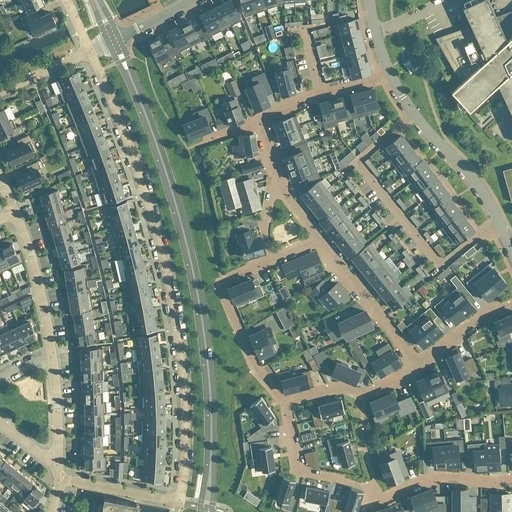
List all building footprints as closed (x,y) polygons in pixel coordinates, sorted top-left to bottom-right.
[(25,13),(44,4),(42,0),(25,0),(20,2),(25,13)] [(240,21),(230,0),(220,6),(230,26),(240,21)] [(256,13),(251,0),(239,0),(245,16),(256,13)] [(266,9),(263,0),(251,0),(256,13),(266,9)] [(283,3),(282,0),(263,0),(266,9),(277,6),(277,5),(283,3)] [(511,10),(496,16),(488,0),(478,0),(462,7),(471,25),(435,38),(461,83),(451,92),(469,111),(498,85),(508,108),(502,111),(511,132),(511,167),(502,170),(511,202),(511,201),(511,10)] [(230,26),(220,6),(210,10),(221,31),(230,26)] [(221,31),(210,10),(200,16),(206,26),(201,29),(206,40),(211,37),(211,36),(221,31)] [(50,12),(39,17),(36,11),(21,18),(27,30),(31,28),(35,37),(45,33),(44,30),(56,25),(50,12)] [(359,30),(356,19),(346,22),(344,15),(339,17),(333,18),(337,35),(342,34),(359,30)] [(206,40),(201,29),(195,32),(190,21),(180,26),(190,46),(200,41),(201,42),(206,40)] [(190,46),(180,26),(170,31),(177,45),(171,48),(177,58),(182,55),(180,52),(190,46)] [(267,32),(269,40),(276,38),(273,30),(267,32)] [(362,40),(359,30),(342,34),(344,45),(362,40)] [(177,58),(171,48),(171,46),(165,49),(159,37),(148,42),(159,64),(170,59),(171,61),(177,58)] [(365,51),(362,40),(344,45),(340,46),(343,57),(347,56),(365,51)] [(350,66),(367,62),(365,51),(347,56),(350,66)] [(221,56),(216,59),(219,64),(224,62),(221,56)] [(286,61),(287,67),(275,70),(282,95),(294,92),(290,76),(296,75),(292,60),(286,61)] [(413,75),(417,71),(408,60),(403,64),(413,75)] [(370,72),(367,62),(350,66),(345,67),(348,78),(370,72)] [(188,79),(201,73),(198,67),(186,74),(188,79)] [(300,76),(307,74),(305,67),(298,70),(300,76)] [(82,83),(77,72),(56,81),(61,93),(64,91),(64,90),(82,83)] [(254,85),(246,88),(255,110),(269,105),(265,96),(272,93),(263,72),(251,77),(254,85)] [(186,79),(183,74),(167,82),(169,88),(186,79)] [(240,94),(234,80),(227,83),(232,97),(240,94)] [(87,94),(84,88),(82,83),(64,90),(64,91),(69,101),(69,102),(69,101),(87,94)] [(372,89),(362,92),(368,114),(379,111),(372,89)] [(368,114),(362,92),(351,95),(354,108),(349,109),(352,119),(368,114)] [(91,105),(87,94),(69,101),(69,102),(69,101),(65,103),(70,114),(91,105)] [(53,104),(50,97),(44,100),(48,107),(53,104)] [(342,98),(331,101),(337,123),(347,120),(342,98)] [(243,121),(235,99),(223,104),(225,111),(226,116),(214,120),(218,130),(230,125),(230,126),(243,121)] [(337,123),(331,101),(320,104),(323,115),(319,116),(320,117),(324,129),(337,125),(337,123)] [(96,116),(94,111),(91,105),(70,114),(75,125),(96,116)] [(211,119),(206,108),(192,113),(195,120),(184,124),(189,138),(210,130),(206,121),(211,119)] [(16,127),(12,120),(9,121),(7,118),(3,110),(0,111),(0,135),(9,131),(12,137),(24,132),(21,125),(16,127)] [(100,128),(96,116),(75,125),(79,136),(100,128)] [(274,124),(278,134),(299,126),(295,116),(274,124)] [(299,126),(278,134),(282,145),(292,141),(294,147),(295,146),(305,142),(299,126)] [(380,136),(385,132),(381,127),(376,131),(380,136)] [(105,139),(103,134),(100,128),(79,136),(83,147),(105,139)] [(360,137),(363,141),(368,146),(380,136),(376,131),(370,136),(366,132),(360,137)] [(245,155),(257,153),(255,143),(256,143),(255,143),(255,141),(255,140),(254,140),(253,134),(240,136),(241,145),(233,146),(235,157),(243,155),(243,157),(246,156),(245,155)] [(32,155),(31,153),(35,151),(28,135),(16,141),(19,147),(9,151),(7,152),(8,154),(13,165),(30,156),(32,155)] [(393,156),(407,145),(401,136),(383,149),(390,159),(393,156)] [(109,151),(105,139),(83,147),(87,158),(109,151)] [(76,156),(77,160),(86,157),(80,142),(76,144),(80,154),(76,156)] [(288,169),(313,160),(306,142),(305,142),(295,146),(297,153),(283,158),(288,169)] [(400,164),(414,153),(407,145),(393,156),(399,164),(400,164)] [(113,162),(111,157),(109,151),(87,158),(91,170),(113,162)] [(406,173),(422,161),(422,160),(420,161),(414,153),(400,164),(399,164),(396,167),(403,176),(404,175),(406,173)] [(336,157),(331,159),(335,171),(342,168),(342,167),(338,163),(336,157)] [(342,167),(342,168),(349,163),(344,157),(338,163),(342,167)] [(319,178),(313,160),(288,169),(292,181),(306,175),(308,182),(319,178)] [(42,181),(37,169),(40,168),(37,161),(26,166),(28,172),(19,177),(17,178),(18,180),(24,194),(32,190),(30,186),(42,181)] [(414,180),(429,169),(422,161),(406,173),(404,175),(411,183),(415,180),(414,180)] [(117,174),(113,163),(113,162),(91,170),(95,181),(96,181),(117,174)] [(260,163),(248,166),(250,172),(261,169),(260,163)] [(421,189),(435,178),(429,169),(414,180),(415,180),(421,188),(421,189)] [(121,185),(119,180),(117,174),(96,181),(95,181),(99,193),(121,185)] [(255,190),(252,179),(235,184),(233,177),(220,181),(225,199),(232,197),(234,206),(241,204),(243,212),(260,207),(256,195),(255,190)] [(424,200),(442,186),(435,178),(421,189),(421,188),(417,191),(424,200)] [(301,195),(308,204),(326,190),(319,181),(309,189),(304,183),(295,187),(301,195)] [(124,197),(121,185),(99,193),(103,205),(125,198),(125,197),(124,197)] [(433,207),(448,195),(442,186),(424,200),(431,209),(433,207)] [(60,201),(57,190),(40,194),(43,205),(60,201)] [(333,198),(326,190),(308,204),(315,212),(333,198)] [(439,216),(453,205),(447,196),(449,195),(448,195),(433,207),(439,216)] [(340,207),(333,198),(315,212),(322,220),(322,221),(336,209),(338,208),(340,207)] [(63,211),(60,201),(43,205),(46,216),(63,211)] [(129,212),(126,202),(126,201),(106,207),(109,218),(129,212)] [(446,224),(460,213),(453,205),(439,216),(445,224),(446,224)] [(345,217),(338,208),(336,209),(322,221),(322,220),(320,222),(327,230),(341,219),(345,217)] [(66,221),(63,211),(46,216),(49,226),(68,221),(66,221)] [(132,223),(130,217),(129,212),(109,218),(112,228),(132,223)] [(449,235),(466,222),(460,213),(446,224),(445,224),(442,227),(449,235)] [(348,227),(341,219),(327,230),(334,239),(348,227)] [(71,231),(68,221),(49,226),(52,237),(54,237),(53,236),(71,231)] [(473,231),(466,222),(449,235),(455,244),(473,231)] [(135,233),(134,228),(132,223),(112,228),(115,239),(135,233)] [(253,242),(249,230),(245,231),(243,224),(231,228),(233,236),(237,234),(244,258),(253,255),(253,257),(261,254),(261,253),(263,252),(260,240),(253,242)] [(352,224),(348,227),(334,239),(341,247),(355,236),(359,232),(352,224)] [(74,242),(71,231),(53,236),(54,237),(56,247),(74,242)] [(138,244),(136,238),(135,233),(115,239),(118,249),(122,248),(138,244)] [(362,245),(355,236),(341,247),(348,256),(362,245)] [(77,252),(74,242),(56,247),(59,257),(77,252)] [(11,268),(23,262),(20,252),(16,254),(12,244),(2,249),(11,268)] [(141,255),(139,250),(138,244),(122,248),(124,259),(141,255)] [(352,258),(359,267),(373,255),(373,256),(377,253),(369,244),(352,258)] [(386,255),(393,250),(389,245),(383,250),(386,255)] [(467,259),(476,251),(472,246),(463,254),(467,259)] [(11,268),(2,249),(0,249),(0,270),(1,273),(1,272),(11,268)] [(80,263),(77,252),(59,257),(62,268),(80,263)] [(322,271),(315,254),(304,258),(303,257),(282,266),(288,279),(301,273),(303,279),(322,271)] [(143,265),(142,259),(141,255),(124,259),(121,259),(123,269),(127,268),(127,269),(143,265)] [(380,264),(380,263),(373,256),(373,255),(359,267),(366,275),(380,264)] [(373,283),(390,269),(383,260),(380,263),(380,264),(366,275),(373,283)] [(497,292),(506,285),(489,264),(480,271),(497,292)] [(146,276),(145,271),(143,265),(127,269),(127,268),(123,269),(126,281),(129,280),(146,276)] [(87,278),(86,267),(64,270),(66,281),(84,278),(84,279),(87,278)] [(397,278),(390,269),(373,283),(379,292),(393,280),(394,281),(397,278)] [(478,288),(487,300),(497,292),(480,271),(466,282),(473,292),(478,288)] [(28,285),(25,275),(17,277),(20,287),(28,285)] [(448,295),(464,316),(474,308),(464,297),(469,293),(455,275),(449,279),(456,288),(448,295)] [(148,287),(147,280),(146,276),(129,280),(131,290),(148,287)] [(85,289),(85,288),(84,279),(84,278),(66,281),(68,292),(85,289)] [(315,283),(312,278),(303,283),(306,288),(315,283)] [(228,289),(234,302),(247,297),(249,302),(264,295),(259,284),(254,287),(251,281),(250,279),(228,289)] [(400,288),(394,281),(393,280),(379,292),(386,300),(400,289),(400,288)] [(337,283),(330,289),(323,281),(309,293),(317,302),(320,298),(329,308),(340,298),(343,302),(349,297),(337,283)] [(403,286),(400,288),(400,289),(386,300),(393,309),(411,295),(403,286)] [(150,298),(149,293),(148,287),(131,290),(134,300),(134,301),(150,298)] [(91,299),(89,288),(85,288),(85,289),(68,292),(69,302),(91,299)] [(446,312),(455,323),(464,316),(448,295),(433,306),(441,315),(446,312)] [(33,304),(31,296),(19,301),(22,309),(33,304)] [(152,308),(151,302),(150,298),(134,301),(134,300),(130,301),(132,312),(136,311),(152,308)] [(92,310),(91,299),(69,302),(71,313),(91,310),(92,310)] [(425,299),(421,303),(425,308),(429,304),(425,299)] [(415,319),(432,340),(442,332),(432,320),(437,317),(429,307),(415,319)] [(152,308),(136,311),(138,322),(154,319),(152,308)] [(92,321),(91,310),(71,313),(73,324),(75,324),(75,323),(92,321)] [(325,321),(332,338),(344,333),(345,335),(346,335),(348,337),(371,327),(370,324),(371,323),(366,313),(365,314),(364,311),(350,317),(347,311),(338,315),(334,316),(335,317),(325,321)] [(295,324),(289,312),(278,317),(285,330),(295,324)] [(500,333),(496,335),(499,341),(510,336),(507,331),(511,328),(511,314),(495,322),(500,333)] [(37,337),(32,328),(36,326),(31,316),(17,323),(19,326),(27,342),(37,337)] [(156,329),(155,324),(154,319),(138,322),(132,323),(134,334),(157,330),(157,329),(156,329)] [(432,340),(415,319),(401,331),(408,340),(414,336),(423,347),(432,340)] [(94,331),(92,321),(75,323),(75,324),(76,334),(94,331)] [(27,342),(19,326),(12,329),(9,330),(17,347),(27,342)] [(274,342),(268,328),(250,336),(259,358),(272,353),(269,344),(274,342)] [(17,347),(9,330),(0,334),(0,336),(7,351),(17,347)] [(99,342),(97,330),(94,331),(76,334),(78,345),(99,342)] [(159,347),(158,340),(157,334),(157,333),(134,337),(136,350),(159,347)] [(348,341),(364,368),(369,365),(354,338),(348,341)] [(372,363),(380,377),(401,365),(388,344),(375,351),(379,358),(372,363)] [(160,359),(159,352),(159,347),(136,350),(137,362),(160,359)] [(102,359),(102,348),(81,349),(81,360),(102,359)] [(466,361),(467,364),(464,365),(458,352),(446,358),(456,380),(477,370),(472,358),(466,361)] [(319,369),(313,358),(312,359),(308,361),(313,372),(319,369)] [(103,370),(102,359),(81,360),(81,371),(99,370),(99,371),(100,371),(103,370)] [(162,371),(161,364),(160,359),(137,362),(138,373),(162,371)] [(332,375),(354,384),(355,381),(361,383),(365,372),(364,370),(358,367),(356,371),(346,367),(347,365),(341,362),(340,364),(337,363),(332,375)] [(99,381),(99,380),(101,380),(103,380),(103,370),(100,371),(99,371),(99,370),(81,371),(82,382),(99,381)] [(285,393),(313,386),(309,370),(294,374),(295,377),(282,380),(285,393)] [(163,383),(162,378),(162,371),(138,373),(140,385),(143,385),(163,383)] [(428,377),(438,400),(449,395),(439,372),(428,377)] [(427,405),(438,400),(428,377),(417,382),(425,400),(427,405)] [(499,387),(499,379),(486,380),(487,388),(499,387)] [(84,392),(102,392),(101,380),(99,380),(99,381),(82,382),(82,393),(84,393),(84,392)] [(164,395),(163,388),(163,383),(143,385),(144,396),(164,395)] [(511,385),(510,386),(510,385),(501,385),(503,405),(511,404),(511,385)] [(102,402),(102,392),(84,392),(84,393),(84,403),(102,402)] [(456,405),(461,403),(456,392),(451,394),(456,405)] [(409,397),(397,403),(393,393),(371,402),(374,410),(371,411),(376,422),(387,417),(385,413),(398,408),(401,414),(414,409),(409,397)] [(164,408),(164,401),(164,395),(144,396),(145,408),(164,408)] [(255,420),(264,432),(274,425),(270,420),(274,417),(261,398),(250,405),(258,417),(255,420)] [(311,414),(315,427),(323,425),(322,418),(344,412),(341,400),(318,406),(319,412),(311,414)] [(425,400),(418,403),(422,412),(429,409),(427,405),(425,400)] [(106,414),(106,402),(102,402),(84,403),(85,414),(102,413),(103,414),(106,414)] [(165,420),(165,413),(164,408),(145,408),(145,420),(165,420)] [(103,424),(103,414),(102,413),(85,414),(85,424),(85,425),(103,424)] [(427,427),(440,424),(439,418),(426,421),(427,427)] [(165,432),(165,426),(165,420),(145,420),(142,420),(142,432),(165,432)] [(103,435),(103,424),(85,425),(85,424),(83,424),(84,436),(101,435),(103,435)] [(165,445),(165,438),(165,432),(142,432),(141,444),(165,445)] [(310,440),(308,433),(301,435),(303,442),(310,440)] [(101,435),(84,436),(84,446),(102,446),(101,435)] [(342,467),(354,463),(348,440),(342,442),(340,436),(326,440),(331,456),(338,454),(342,467)] [(462,440),(444,441),(446,467),(458,466),(457,452),(463,451),(462,440)] [(262,472),(275,470),(271,446),(268,447),(267,441),(249,443),(252,459),(260,458),(262,472)] [(434,468),(446,467),(444,441),(426,443),(427,454),(433,454),(434,468)] [(485,446),(485,443),(467,445),(468,456),(474,456),(475,471),(487,470),(485,446)] [(164,451),(165,445),(141,444),(141,456),(145,456),(164,457),(164,451)] [(485,446),(487,470),(499,469),(497,445),(485,446)] [(102,457),(102,456),(102,446),(84,446),(84,457),(102,457)] [(402,478),(401,474),(405,472),(401,461),(396,463),(393,454),(379,459),(388,484),(400,479),(402,478)] [(106,471),(106,456),(102,456),(102,457),(84,457),(85,468),(96,468),(96,472),(106,471)] [(164,463),(164,458),(164,457),(145,456),(144,468),(163,469),(164,463)] [(0,479),(2,482),(13,468),(6,461),(0,468),(0,479)] [(123,467),(123,463),(115,462),(114,477),(122,478),(123,471),(123,467)] [(163,476),(163,469),(144,468),(141,467),(140,480),(163,482),(163,476)] [(10,488),(21,474),(13,468),(2,482),(10,488)] [(17,494),(28,480),(21,474),(10,488),(17,494)] [(295,481),(283,477),(281,484),(279,484),(276,492),(278,493),(276,500),(283,502),(281,508),(292,511),(295,500),(290,498),(295,481)] [(25,500),(36,486),(28,480),(17,494),(24,499),(25,500)] [(37,500),(39,498),(44,492),(36,486),(25,500),(24,499),(21,502),(33,511),(40,503),(37,500)] [(325,510),(331,511),(334,500),(328,498),(329,492),(305,487),(303,500),(326,504),(325,510)] [(356,511),(359,505),(363,492),(351,488),(343,511),(347,511),(356,511)] [(444,496),(434,496),(431,489),(411,497),(416,511),(428,507),(428,509),(428,511),(444,511),(443,511),(443,504),(444,504),(444,503),(444,496)] [(452,511),(466,511),(467,510),(474,510),(474,497),(467,497),(467,490),(453,490),(452,511)] [(510,511),(510,495),(491,495),(491,511),(510,511)] [(138,511),(140,504),(104,497),(101,511),(138,511)] [(338,511),(340,501),(334,500),(331,511),(334,511),(338,511)] [(17,507),(12,503),(9,508),(14,511),(17,507)]
